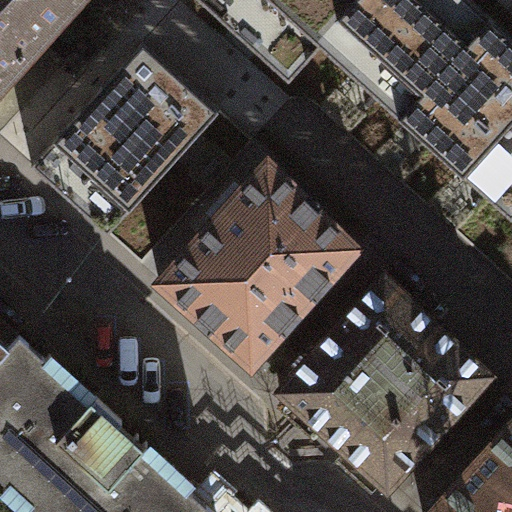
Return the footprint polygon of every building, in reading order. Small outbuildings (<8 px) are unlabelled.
[(0,0),(0,89),(81,0),(0,0)] [(201,0),(290,80),(322,45),(378,96),(464,0),(201,0)] [(511,35),(473,0),(464,0),(378,96),(511,217),(511,35)] [(218,106),(147,42),(143,39),(32,163),(109,232),(220,108),(218,106)] [(269,157),(160,279),(252,362),(358,245),(269,157)] [(385,272),(279,388),(389,485),(491,372),(385,272)] [(49,359),(20,334),(10,345),(0,355),(0,475),(40,511),(218,511),(189,486),(179,498),(134,457),(145,446),(119,423),(123,419),(96,395),(82,410),(39,370),(49,359)] [(0,335),(0,355),(10,345),(0,335)] [(511,511),(511,420),(428,511),(511,511)]
